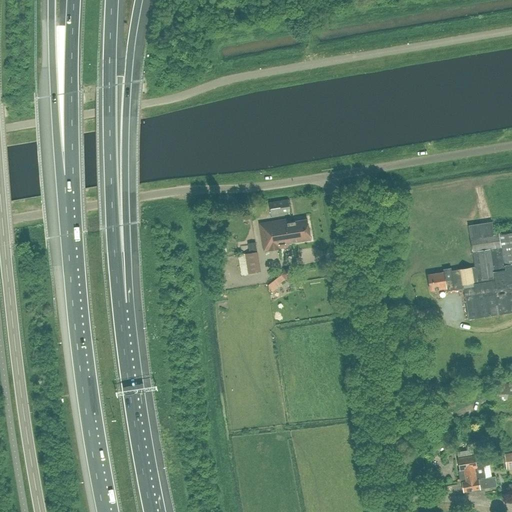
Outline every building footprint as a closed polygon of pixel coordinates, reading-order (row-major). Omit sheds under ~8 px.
[(282,223),(282,220),(259,223),(263,251),(288,247),(287,242),(310,239),(307,220),(282,223)] [(443,272),(427,274),(430,290),(446,288),(446,290),(463,288),(468,319),(511,311),(511,232),(470,238),(474,266),(451,270),(451,268),(442,269),(443,272)] [(257,252),(244,253),(247,273),(260,271),(257,252)] [(492,403),(508,403),(508,383),(492,383),(492,403)] [(460,482),(462,482),(469,481),(469,479),(473,478),(471,468),(476,467),(475,464),(475,463),(480,462),(478,448),(457,452),(460,469),(458,469),(460,482)] [(469,481),(462,482),(463,491),(496,486),(494,476),(485,478),(482,463),(480,463),(475,464),(476,467),(471,468),(473,478),(469,479),(469,481)]
